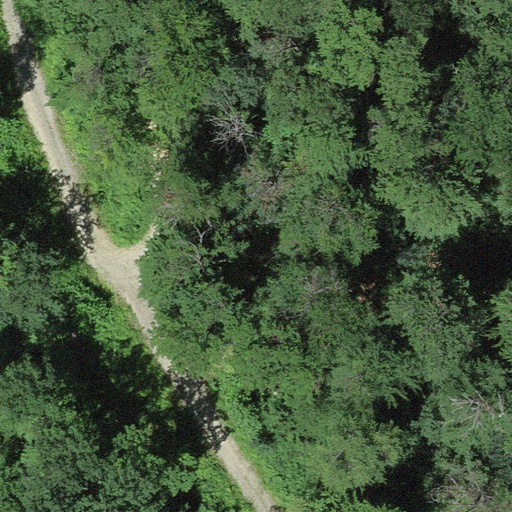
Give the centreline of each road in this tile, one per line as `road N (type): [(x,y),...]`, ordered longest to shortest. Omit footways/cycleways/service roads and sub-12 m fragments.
road 1 (track): [(12,0),(29,114),(271,511)]
road 2 (track): [(169,0),(139,301)]
